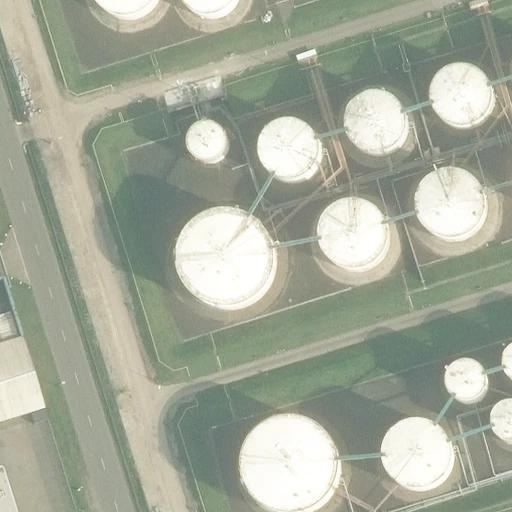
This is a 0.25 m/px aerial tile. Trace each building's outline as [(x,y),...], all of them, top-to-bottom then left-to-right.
[(155,0),(92,0),(93,1),(96,6),(99,12),(103,16),(109,20),(114,22),(120,23),(127,24),(133,23),(139,20),(144,17),(149,13),(153,8),(155,2),(155,0)] [(245,3),(245,0),(180,0),(180,3),(182,9),(185,15),(189,20),(194,24),(200,27),(206,29),(213,30),(219,29),(225,27),(231,24),(236,20),(240,15),(243,9),(245,3)] [(497,106),(497,105),(496,99),(494,93),(492,88),(488,83),(483,79),(477,76),(474,74),(466,73),(459,73),(453,75),(447,78),(442,82),(438,87),(435,92),(433,98),(432,105),(432,110),(434,116),(436,121),(440,127),(444,131),(448,133),(454,136),(461,138),(468,137),(474,136),(481,133),(486,129),(490,125),(493,120),(496,113),(497,106)] [(413,135),(413,134),(412,128),(411,123),(407,116),(404,112),(398,107),(393,104),(383,102),(377,102),(371,104),(364,107),(359,110),(355,115),(351,122),(349,128),(348,134),(349,139),(350,145),(353,152),(357,156),(362,161),(367,164),(371,165),(379,167),(386,166),(392,165),(398,162),(403,158),(407,153),(410,148),(412,141),(413,135)] [(224,140),(224,139),(222,132),(219,126),(215,123),(212,121),(205,119),(198,120),(194,122),(191,124),(187,128),(186,131),(184,138),(185,146),(189,152),(195,157),(202,159),(205,159),(210,158),(217,154),(220,151),(222,147),(224,140)] [(324,162),(324,156),(322,150),(320,145),(316,140),(311,136),(306,132),(301,131),(293,129),(287,130),(280,132),(275,134),(269,139),(266,143),(263,149),(261,154),(260,161),(260,166),(262,172),(264,178),(268,184),(273,188),(278,191),(283,193),(291,194),(298,194),(304,192),(310,189),(315,184),(319,180),(321,175),(323,169),(324,162)] [(490,217),(490,216),(489,209),(486,202),(483,196),(478,190),(473,186),(466,182),(460,181),(452,180),(446,181),(437,184),(431,188),(427,192),(423,198),(420,203),(418,210),(418,217),(419,224),(421,231),(424,236),(429,242),(436,247),(441,250),(448,252),(454,252),(459,252),(466,250),(472,247),(479,242),(483,236),(487,230),(489,224),(490,217)] [(392,246),(392,245),(391,239),(390,232),(387,226),(381,220),(376,216),(369,212),(360,210),(355,210),(346,211),(342,213),(336,216),(331,220),(325,227),(323,232),(321,239),(320,245),(321,252),(322,257),(325,263),(329,269),(333,273),(339,277),(346,280),(354,281),(360,281),(368,279),(375,276),(380,272),(386,266),(389,261),(391,254),(392,246)] [(279,268),(279,267),(278,259),(276,250),(272,242),(266,234),(258,227),(249,222),(242,220),(232,218),(225,218),(214,221),(203,226),(195,232),(190,238),(185,246),(182,256),(180,266),(181,275),(184,285),(187,293),(194,301),(201,307),(210,312),(221,316),(229,317),(238,316),(246,314),(256,309),(263,303),(270,296),(275,287),(278,277),(279,268)] [(0,422),(43,409),(22,339),(0,345),(0,422)] [(491,379),(491,378),(490,370),(485,364),(479,359),(472,357),(465,358),(460,360),(456,363),(454,365),(451,370),(450,373),(450,378),(451,386),(455,392),(461,397),(469,399),(476,398),(480,396),(484,394),(487,391),(489,386),(491,379)] [(511,396),(510,396),(506,398),(500,402),(497,405),(495,409),(494,416),(495,424),(499,430),(505,435),(509,437),(511,437),(511,396)] [(343,469),(343,460),(342,451),(339,442),(334,434),(328,427),(321,421),(313,416),(304,413),(295,412),(286,413),(277,415),(268,418),(261,424),(254,430),(249,438),(245,446),(243,455),(242,465),(244,474),(247,483),(251,491),(257,498),(264,504),(272,508),(281,511),(286,511),(300,511),(309,510),(317,506),(325,501),(331,495),(337,487),(340,478),(343,469)] [(456,451),(455,443),(453,436),(450,430),(444,424),(440,421),(433,418),(426,416),(418,415),(412,416),(405,419),(399,422),(394,427),(390,433),(387,439),(386,444),(385,451),(386,457),(388,464),(391,470),(396,476),(402,481),(408,484),(416,486),(421,486),(427,485),(434,483),(439,481),(446,476),(450,471),(453,465),(455,457),(456,451)] [(13,511),(0,469),(0,511),(13,511)]
